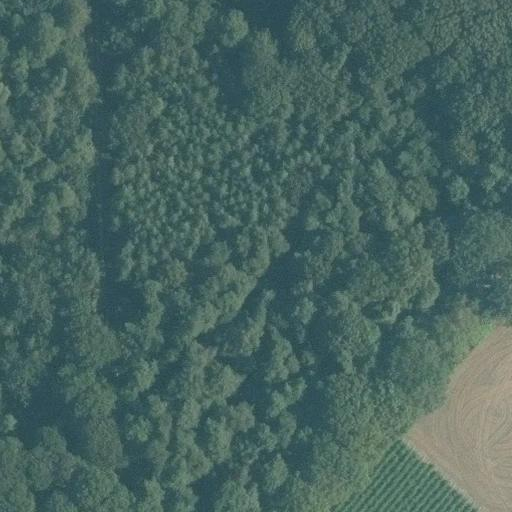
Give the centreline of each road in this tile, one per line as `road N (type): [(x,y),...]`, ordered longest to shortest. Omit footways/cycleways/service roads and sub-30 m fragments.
road 1 (track): [(123,511),(91,0)]
road 2 (track): [(271,511),(511,246)]
